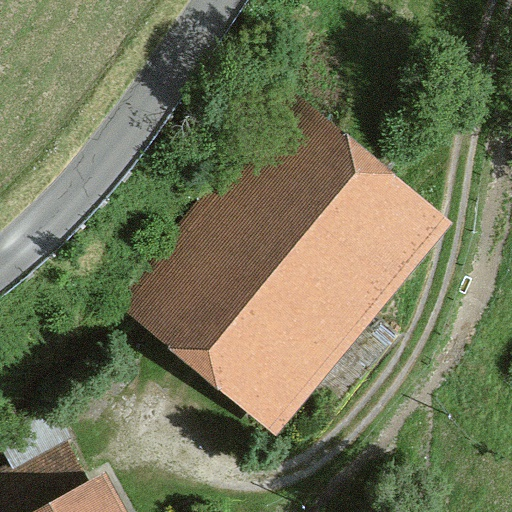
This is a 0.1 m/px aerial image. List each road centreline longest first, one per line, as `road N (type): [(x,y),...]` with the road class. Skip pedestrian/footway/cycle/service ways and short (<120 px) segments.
road 1 (track): [(176,458),(229,478),(294,473),(331,449),(375,403),(431,302),(503,0)]
road 2 (unclassified): [(216,0),(88,177),(0,261)]
